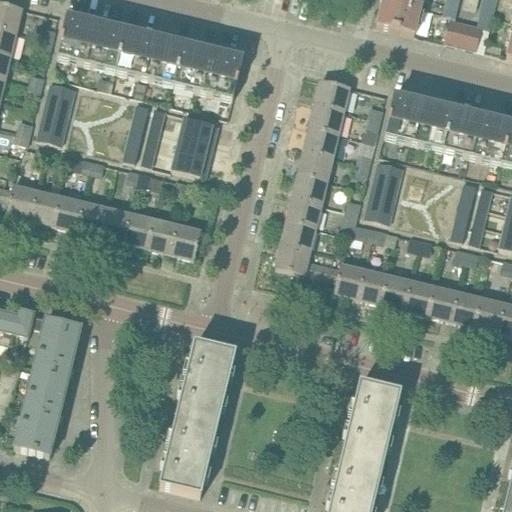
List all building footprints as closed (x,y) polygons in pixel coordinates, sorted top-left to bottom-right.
[(413,40),(422,0),(380,0),(379,5),(381,6),(375,30),(413,40)] [(453,25),(459,0),(446,0),(441,23),(448,24),(453,25)] [(464,0),(462,10),(475,13),(477,0),(464,0)] [(482,0),(476,30),(480,31),(480,32),(488,34),(496,0),(482,0)] [(0,7),(0,32),(15,36),(21,13),(0,7)] [(90,30),(65,24),(56,62),(114,76),(124,38),(100,32),(101,29),(91,26),(90,30)] [(448,24),(443,47),(459,51),(464,27),(453,25),(448,24)] [(464,27),(459,51),(475,55),(480,32),(480,31),(476,30),(464,27)] [(0,32),(0,57),(10,60),(15,36),(0,32)] [(40,42),(52,45),(54,36),(42,33),(40,42)] [(124,38),(114,76),(173,91),(182,52),(158,46),(159,43),(149,40),(148,43),(124,38)] [(37,53),(49,56),(52,45),(40,42),(37,53)] [(173,91),(232,105),(241,66),(216,60),(217,57),(207,54),(206,57),(182,52),(173,91)] [(0,57),(0,82),(4,84),(10,60),(0,57)] [(28,89),(40,92),(43,82),(31,79),(28,89)] [(96,81),(94,92),(110,96),(112,85),(96,81)] [(343,116),(348,92),(319,85),(313,109),(343,116)] [(134,86),(131,101),(140,103),(143,89),(134,86)] [(50,88),(47,98),(60,101),(62,91),(50,88)] [(26,100),(38,103),(40,92),(28,89),(26,100)] [(62,91),(60,101),(72,104),(74,94),(62,91)] [(47,98),(45,107),(57,110),(60,101),(47,98)] [(60,101),(57,110),(70,113),(72,104),(60,101)] [(383,141),(441,155),(451,117),(428,111),(428,108),(418,105),(417,108),(392,102),(383,141)] [(45,107),(43,116),(55,119),(57,110),(45,107)] [(135,108),(133,118),(145,121),(148,111),(135,108)] [(308,132),(337,139),(343,116),(313,109),(308,132)] [(57,110),(55,119),(67,122),(70,113),(57,110)] [(367,122),(379,125),(381,114),(369,112),(367,122)] [(154,113),(149,133),(159,135),(164,115),(154,113)] [(166,115),(164,129),(176,131),(178,117),(166,115)] [(43,116),(41,125),(53,128),(55,119),(43,116)] [(441,155),(500,170),(509,131),(486,125),(486,122),(476,119),(475,122),(451,117),(441,155)] [(133,118),(131,127),(143,130),(145,121),(133,118)] [(55,119),(53,128),(65,131),(67,122),(55,119)] [(183,122),(179,140),(213,148),(217,130),(183,122)] [(361,145),(373,148),(379,125),(367,122),(361,145)] [(41,125),(39,134),(51,137),(53,128),(41,125)] [(20,126),(17,136),(29,139),(31,129),(20,126)] [(131,127),(129,136),(141,139),(143,130),(131,127)] [(53,128),(51,137),(63,140),(65,131),(53,128)] [(500,170),(511,172),(511,131),(509,131),(500,170)] [(302,155),(331,163),(337,139),(308,132),(302,155)] [(149,133),(145,149),(155,152),(159,135),(149,133)] [(39,134),(36,144),(48,147),(51,137),(39,134)] [(15,146),(26,149),(29,139),(17,136),(15,146)] [(129,136),(126,145),(139,148),(141,139),(129,136)] [(51,137),(48,147),(61,150),(63,140),(51,137)] [(179,140),(174,157),(209,165),(213,148),(179,140)] [(126,145),(124,155),(136,158),(139,148),(126,145)] [(356,168),(367,171),(373,148),(361,145),(356,168)] [(145,149),(140,169),(150,172),(155,152),(145,149)] [(33,164),(42,166),(45,155),(36,152),(33,164)] [(53,169),(56,157),(45,155),(42,166),(53,169)] [(124,155),(122,165),(134,168),(136,158),(124,155)] [(297,179),(326,186),(331,163),(302,155),(297,179)] [(174,157),(170,174),(204,183),(209,165),(174,157)] [(79,175),(89,178),(92,166),(82,164),(79,175)] [(100,180),(103,169),(92,166),(89,178),(100,180)] [(377,166),(375,176),(387,179),(390,169),(377,166)] [(353,179),(365,182),(367,171),(356,168),(353,179)] [(390,169),(387,179),(399,182),(402,172),(390,169)] [(126,186),(136,189),(139,177),(129,175),(126,186)] [(375,176),(373,185),(385,188),(387,179),(375,176)] [(147,191),(150,180),(139,177),(136,189),(147,191)] [(291,202),(320,209),(326,186),(297,179),(291,202)] [(387,179),(385,188),(397,191),(399,182),(387,179)] [(373,185),(370,194),(383,197),(385,188),(373,185)] [(173,198),(183,200),(186,189),(176,186),(173,198)] [(462,187),(460,197),(472,200),(475,190),(462,187)] [(385,188),(383,197),(395,200),(397,191),(385,188)] [(193,203),(196,191),(186,189),(183,200),(193,203)] [(11,195),(8,206),(5,219),(29,224),(35,196),(12,190),(11,195)] [(0,204),(8,206),(11,195),(0,192),(0,204)] [(481,192),(476,212),(486,214),(491,194),(481,192)] [(370,194),(368,204),(381,207),(383,197),(370,194)] [(504,210),(505,195),(494,194),(492,209),(504,210)] [(29,224),(52,230),(59,201),(35,196),(29,224)] [(383,197),(381,207),(393,210),(395,200),(383,197)] [(460,197),(458,206),(470,209),(472,200),(460,197)] [(52,230),(76,236),(82,207),(59,201),(52,230)] [(285,225),(315,233),(320,209),(291,202),(285,225)] [(347,205),(345,215),(356,218),(359,207),(347,204),(347,205)] [(368,204),(366,213),(378,216),(381,207),(368,204)] [(458,206),(456,216),(468,219),(470,209),(458,206)] [(76,236),(99,242),(106,213),(82,207),(76,236)] [(381,207),(378,216),(391,219),(393,210),(381,207)] [(476,212),(472,228),(482,231),(486,214),(476,212)] [(99,242),(122,247),(129,218),(106,213),(99,242)] [(366,213),(364,223),(376,226),(378,216),(366,213)] [(345,215),(341,232),(347,233),(347,231),(353,232),(354,229),(356,218),(345,215)] [(378,216),(376,226),(388,229),(391,219),(378,216)] [(456,216),(453,225),(466,228),(468,219),(456,216)] [(122,247),(146,253),(153,224),(129,218),(122,247)] [(511,220),(506,219),(502,236),(511,237),(511,220)] [(146,253),(169,259),(176,229),(153,224),(146,253)] [(280,249),(309,256),(315,233),(285,225),(280,249)] [(453,225),(451,234),(464,237),(466,228),(453,225)] [(472,228),(467,248),(477,251),(482,231),(472,228)] [(193,264),(200,235),(176,229),(169,259),(193,264)] [(347,233),(345,240),(360,243),(363,231),(354,229),(353,232),(347,231),(347,233)] [(370,245),(373,234),(363,231),(360,243),(370,245)] [(381,248),(384,236),(373,234),(370,245),(381,248)] [(451,234),(449,244),(461,247),(464,237),(451,234)] [(511,237),(502,236),(497,253),(511,256),(511,237)] [(482,237),(479,251),(492,254),(495,240),(482,237)] [(417,257),(420,245),(409,242),(407,254),(417,257)] [(427,259),(430,247),(420,245),(417,257),(427,259)] [(338,274),(306,267),(309,256),(280,249),(274,273),(303,280),(304,278),(335,285),(338,274)] [(453,265),(464,268),(466,256),(456,254),(453,265)] [(474,270),(477,259),(466,256),(464,268),(474,270)] [(500,276),(510,279),(511,271),(511,267),(503,265),(500,276)] [(332,298),(356,304),(363,275),(339,269),(338,274),(335,285),(332,298)] [(380,309),(387,280),(363,275),(356,304),(380,309)] [(403,315),(410,286),(387,280),(380,309),(403,315)] [(426,320),(433,291),(410,286),(403,315),(426,320)] [(450,326),(457,297),(433,291),(426,320),(450,326)] [(473,332),(480,303),(457,297),(450,326),(473,332)] [(496,337),(503,308),(480,303),(473,332),(496,337)] [(496,337),(511,341),(511,310),(503,308),(496,337)] [(28,342),(32,322),(33,317),(18,314),(17,318),(4,315),(0,333),(0,347),(10,350),(13,339),(28,342)] [(33,322),(30,332),(41,335),(39,345),(33,367),(69,376),(70,374),(71,368),(80,333),(44,324),(44,325),(33,322)] [(193,348),(175,420),(216,431),(234,359),(193,348)] [(59,419),(60,414),(69,376),(33,367),(23,410),(59,419)] [(358,388),(341,461),(382,470),(399,398),(358,388)] [(23,410),(13,453),(49,462),(59,419),(23,410)] [(216,431),(175,420),(158,492),(199,502),(216,431)] [(341,461),(337,478),(328,511),(371,511),(382,470),(341,461)] [(511,511),(511,501),(506,500),(503,511),(511,511)]
